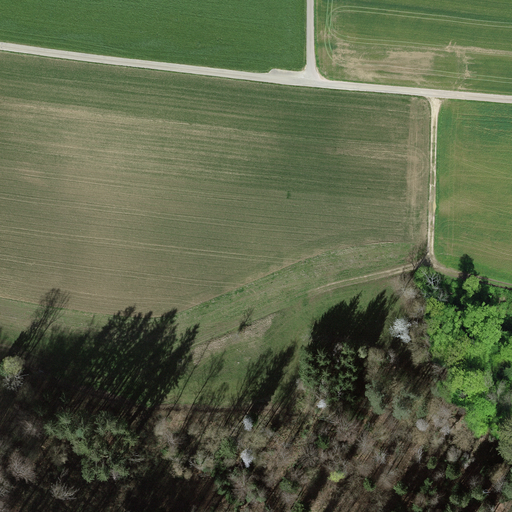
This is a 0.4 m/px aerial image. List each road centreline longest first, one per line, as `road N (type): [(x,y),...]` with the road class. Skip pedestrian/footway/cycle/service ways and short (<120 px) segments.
road 1 (track): [(0,342),(67,357),(154,362),(350,282),(428,265),(511,287)]
road 2 (unclassified): [(0,47),(511,101)]
road 3 (track): [(428,265),(430,93)]
